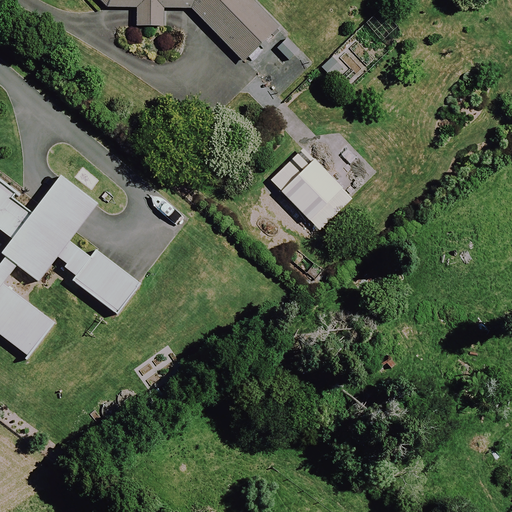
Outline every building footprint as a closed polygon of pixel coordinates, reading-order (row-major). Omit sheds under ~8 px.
[(99,0),(109,9),(138,9),(138,28),(163,29),(164,13),(192,10),(244,64),(281,28),(253,0),(99,0)] [(361,44),(340,64),(346,71),(339,78),(348,88),(376,61),(361,44)] [(339,78),(346,71),(340,64),(332,56),(318,69),(332,84),(339,78)] [(342,191),(313,163),(282,195),(311,223),(342,191)] [(20,269),(39,284),(57,260),(65,266),(63,268),(76,278),(72,283),(118,317),(141,286),(96,252),(91,258),(70,243),(99,205),(62,177),(33,215),(18,203),(22,197),(0,180),(0,231),(13,241),(2,255),(6,258),(0,265),(0,336),(29,359),(46,338),(55,327),(5,288),(20,269)]
